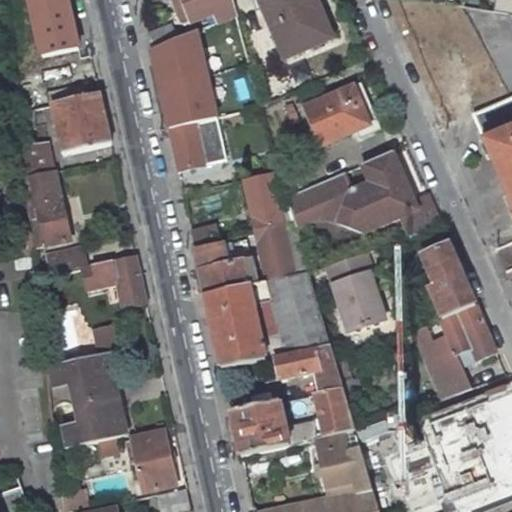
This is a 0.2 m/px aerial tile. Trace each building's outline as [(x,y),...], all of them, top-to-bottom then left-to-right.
[(39,0),(9,0),(14,24),(43,20),(41,9),(45,8),(45,5),(41,6),(39,0)] [(220,24),(238,16),(233,0),(170,0),(182,28),(215,14),(220,24)] [(259,0),(285,60),(333,39),(316,0),(259,0)] [(152,51),(177,41),(172,26),(149,35),(152,51)] [(19,31),(9,31),(12,65),(31,60),(30,51),(21,53),(19,31)] [(251,95),(259,93),(249,56),(242,58),(235,33),(192,45),(199,72),(212,68),(216,82),(222,81),(228,102),(251,95)] [(152,51),(149,53),(167,131),(169,130),(210,121),(199,72),(192,45),(189,36),(177,41),(152,51)] [(362,85),(354,89),(370,127),(356,133),(360,141),(382,132),(362,85)] [(356,133),(370,127),(354,89),(303,111),(320,149),(356,133)] [(259,93),(251,95),(256,112),(264,110),(259,93)] [(113,146),(101,94),(52,106),(64,157),(113,146)] [(511,100),(475,117),(511,202),(511,100)] [(292,105),(285,108),(293,126),(300,123),(292,105)] [(34,110),(17,115),(19,133),(33,130),(37,130),(34,110)] [(180,172),(227,161),(218,120),(210,121),(169,130),(180,172)] [(19,133),(21,148),(35,146),(33,130),(19,133)] [(25,179),(56,172),(50,143),(35,146),(21,148),(25,179)] [(298,193),(287,198),(290,208),(295,224),(296,230),(323,218),(364,235),(401,218),(411,239),(442,229),(428,197),(414,203),(392,153),(362,166),(370,184),(351,192),(344,174),(298,193)] [(56,172),(25,179),(35,251),(71,242),(56,172)] [(280,173),(271,175),(275,191),(285,189),(282,181),(280,173)] [(275,191),(271,175),(246,181),(248,188),(258,232),(295,224),(290,208),(279,211),(275,191)] [(287,198),(298,193),(293,177),(282,181),(285,189),(287,198)] [(232,184),(234,191),(248,188),(246,181),(232,184)] [(295,224),(258,232),(270,282),(309,274),(296,230),(295,224)] [(192,231),(196,246),(221,240),(217,225),(192,231)] [(225,245),(197,252),(207,296),(250,286),(245,262),(230,265),(225,245)] [(429,290),(443,321),(477,308),(449,246),(422,257),(436,287),(429,290)] [(83,250),(46,258),(49,271),(51,276),(56,275),(84,269),(87,268),(83,250)] [(366,255),(328,267),(350,334),(386,322),(370,275),(373,275),(366,255)] [(137,257),(91,267),(93,273),(95,282),(89,283),(91,290),(117,284),(123,312),(147,306),(137,257)] [(84,269),(56,275),(59,287),(61,297),(89,291),(86,275),(84,269)] [(250,286),(207,296),(206,296),(223,370),(265,361),(330,347),(309,274),(270,282),(250,286)] [(51,276),(37,279),(38,292),(59,287),(56,275),(51,276)] [(402,310),(412,334),(424,329),(414,305),(402,310)] [(478,362),(497,354),(477,308),(443,321),(441,322),(447,337),(424,345),(444,400),(469,390),(460,368),(477,361),(478,362)] [(90,330),(95,350),(107,348),(103,328),(90,330)] [(330,347),(265,361),(268,381),(279,378),(280,382),(315,374),(319,395),(345,390),(342,383),(336,364),(330,347)] [(67,451),(127,438),(108,355),(48,368),(53,389),(72,384),(81,426),(62,430),(67,451)] [(347,360),(336,364),(342,383),(353,380),(347,360)] [(478,411),(453,422),(474,470),(499,459),(491,440),(511,431),(511,388),(509,381),(472,397),(475,405),(478,411)] [(319,395),(317,395),(328,439),(346,434),(357,432),(345,390),(319,395)] [(469,391),(443,401),(450,416),(475,405),(472,397),(469,391)] [(232,413),(242,459),(311,444),(311,443),(319,441),(315,423),(287,429),(281,403),(232,413)] [(350,452),(362,449),(357,432),(346,434),(350,452)] [(143,495),(178,487),(165,433),(131,440),(143,495)] [(275,511),(379,511),(362,449),(350,452),(346,434),(328,439),(319,441),(331,501),(275,511)] [(0,495),(0,511),(27,511),(27,506),(21,488),(0,495)] [(161,511),(179,511),(191,510),(187,490),(159,496),(161,511)] [(85,491),(60,494),(62,511),(83,511),(88,511),(85,491)]
